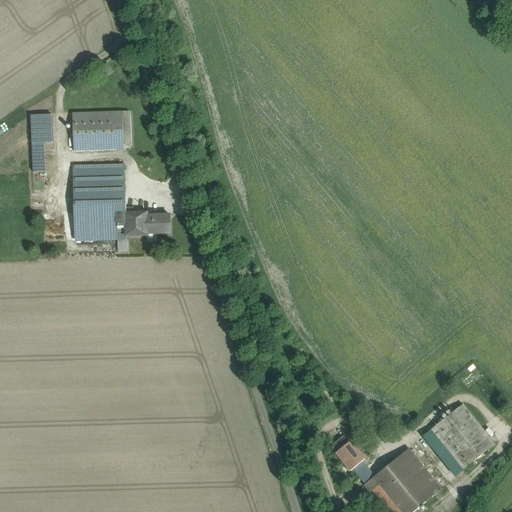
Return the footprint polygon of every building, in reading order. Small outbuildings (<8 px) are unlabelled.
[(122,112),(72,114),(73,151),(123,150),(122,112)] [(51,117),(28,117),(31,174),(43,174),(42,144),(52,144),(51,117)] [(113,165),(73,166),(73,178),(114,177),(113,165)] [(124,165),(113,165),(114,177),(125,176),(124,165)] [(114,177),(73,178),(74,207),(126,206),(125,176),(114,177)] [(126,206),(74,207),(75,222),(75,232),(117,231),(118,233),(126,232),(127,232),(126,215),(126,206)] [(147,214),(126,215),(127,232),(126,232),(126,237),(147,236),(147,242),(147,237),(147,234),(152,234),(152,235),(168,234),(170,234),(169,215),(168,215),(168,216),(153,216),(147,216),(147,214)] [(117,231),(75,232),(76,241),(118,240),(118,233),(117,231)] [(494,444),(463,405),(431,431),(463,470),(494,444)] [(330,447),(336,454),(350,442),(344,435),(330,447)] [(360,455),(350,443),(350,442),(336,454),(350,471),(350,472),(353,469),(358,475),(366,468),(362,462),(365,460),(360,455)] [(409,450),(374,478),(402,511),(414,511),(441,490),(409,450)] [(374,478),(366,468),(358,475),(366,485),(374,478)] [(402,511),(374,478),(366,485),(365,485),(371,492),(372,491),(389,511),(402,511)]
